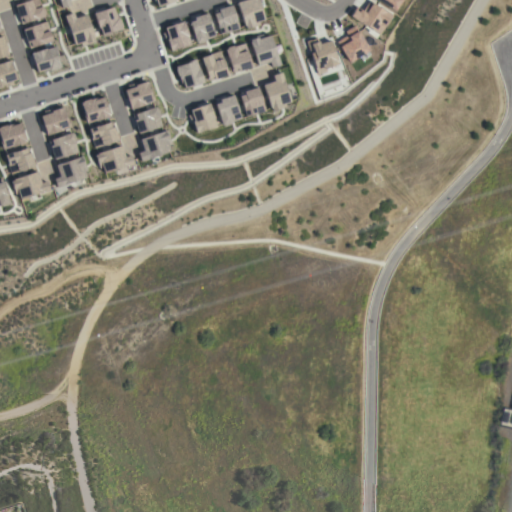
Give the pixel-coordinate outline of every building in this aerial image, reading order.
[(43,17),(37,0),(29,0),(13,6),(19,25),(43,17)] [(240,29),(240,28),(262,22),(256,0),(243,0),(244,2),(187,18),(193,42),(240,29)] [(99,36),(119,31),(114,7),(93,12),(99,36)] [(72,47),(93,41),(85,14),(74,18),(72,13),(63,15),(72,47)] [(51,41),(45,22),(20,29),(26,48),(51,41)] [(168,51),(189,46),(182,22),(162,27),(168,51)] [(269,68),(277,65),(268,34),(247,41),(255,66),(267,63),(269,68)] [(0,57),(8,55),(1,36),(0,35),(0,57)] [(246,44),(225,47),(228,71),(249,69),(246,44)] [(59,67),(52,46),(29,54),(36,74),(59,67)] [(225,76),(220,52),(200,56),(205,81),(225,76)] [(0,63),(0,86),(15,81),(8,60),(0,63)] [(201,83),(194,60),(174,66),(181,89),(201,83)] [(270,76),(272,81),(260,85),(269,110),(289,104),(279,73),(270,76)] [(122,89),(129,110),(152,103),(145,82),(122,89)] [(237,93),(242,117),(262,112),(257,88),(237,93)] [(220,126),(239,119),(231,95),(212,102),(220,126)] [(79,103),(99,173),(132,164),(129,155),(121,157),(110,119),(109,120),(102,96),(79,103)] [(214,128),(208,104),(188,110),(194,133),(214,128)] [(160,127),(154,107),(131,114),(137,134),(160,127)] [(44,135),(66,130),(62,109),(39,114),(44,135)] [(0,127),(0,147),(1,152),(3,152),(15,199),(47,191),(45,181),(39,183),(36,170),(32,171),(20,122),(0,127)] [(170,152),(163,131),(137,139),(141,151),(136,152),(139,162),(170,152)] [(76,153),(71,133),(47,140),(52,160),(76,153)] [(86,177),(79,157),(53,165),(57,176),(52,178),(55,188),(86,177)]
